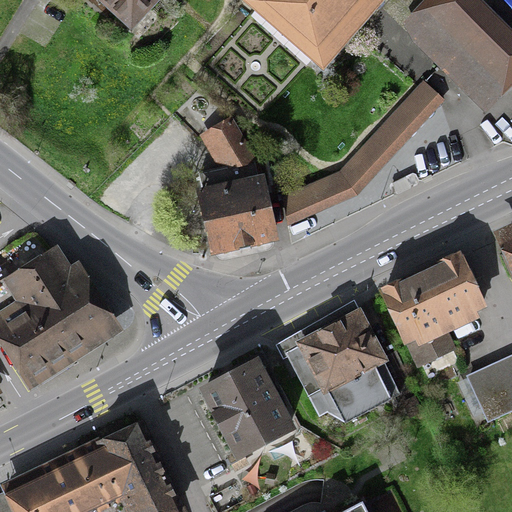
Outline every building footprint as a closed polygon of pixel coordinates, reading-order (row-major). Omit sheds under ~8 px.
[(104,0),(131,24),(153,0),(104,0)] [(258,0),(260,2),(260,3),(319,55),(368,0),(258,0)] [(445,0),(418,29),(488,97),(511,72),(511,32),(479,0),(445,0)] [(341,173),(284,198),(287,216),(352,188),(438,95),(424,82),(341,173)] [(215,249),(273,236),(260,182),(259,182),(255,161),(231,122),(208,135),(212,141),(210,143),(219,156),(220,155),(228,168),(199,174),(203,195),(215,249)] [(392,183),(391,187),(394,192),(397,193),(411,186),(412,183),(417,180),(415,175),(409,178),(406,177),(392,183)] [(511,231),(492,241),(511,283),(511,231)] [(108,330),(112,328),(110,324),(109,325),(83,284),(77,288),(57,258),(58,257),(56,254),(53,256),(53,257),(8,286),(3,278),(0,280),(0,326),(31,375),(30,375),(32,379),(36,376),(35,375),(108,329),(108,330)] [(460,257),(384,292),(419,364),(453,348),(441,324),(482,305),(460,257)] [(357,308),(284,350),(319,417),(327,412),(346,423),(400,395),(381,359),(364,323),(365,323),(357,308)] [(511,357),(469,376),(489,420),(511,409),(511,357)] [(258,364),(204,392),(237,454),(290,426),(258,364)] [(143,429),(6,493),(9,499),(0,502),(0,511),(174,511),(179,504),(143,429)] [(368,511),(364,503),(345,511),(368,511)]
